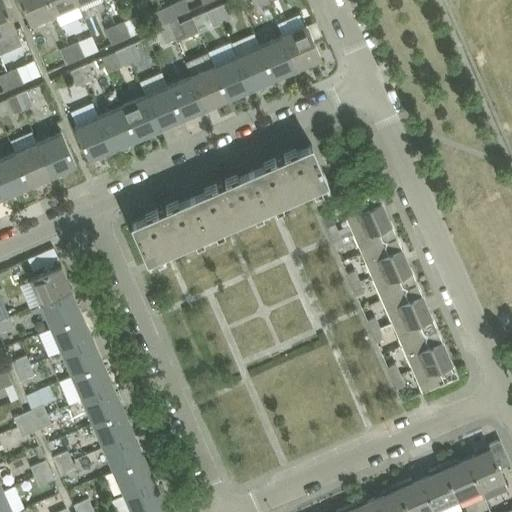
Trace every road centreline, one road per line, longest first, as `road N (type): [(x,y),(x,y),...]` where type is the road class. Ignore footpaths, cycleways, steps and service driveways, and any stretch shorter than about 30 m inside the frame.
road 1 (residential): [(505,392),(370,83)]
road 2 (residential): [(220,511),(90,208)]
road 3 (residential): [(90,208),(370,83)]
road 4 (residential): [(232,511),(505,392)]
